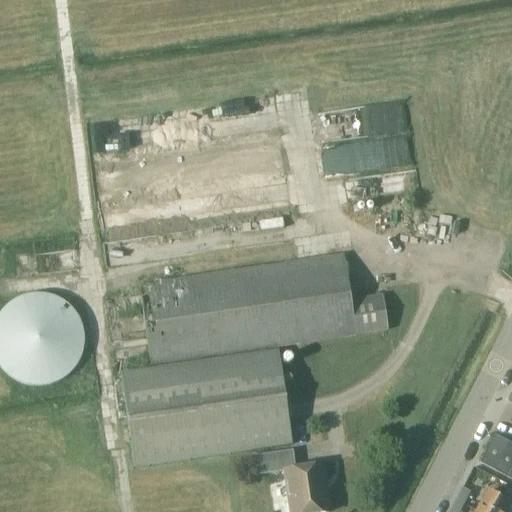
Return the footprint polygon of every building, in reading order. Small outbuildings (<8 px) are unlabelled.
[(316,110),(319,139),(410,131),(407,102),(316,110)] [(341,257),(139,287),(151,370),(354,339),(353,336),(386,332),(381,297),(348,302),(341,257)] [(82,338),(82,337),(82,330),(80,321),(76,313),(70,305),(61,297),(54,293),(46,291),(36,289),(24,290),(18,292),(10,296),(1,302),(0,303),(0,370),(6,376),(14,381),(22,384),(33,386),(43,385),(51,383),(61,378),(68,372),(73,366),(78,358),(81,347),(82,338)] [(277,352),(120,376),(134,469),(230,455),(291,446),(277,352)] [(481,464),(495,471),(509,442),(495,435),(481,464)] [(511,470),(511,443),(509,442),(495,471),(508,478),(511,470)] [(289,511),(328,511),(321,466),(294,470),(292,452),(250,458),(253,477),(284,473),(289,511)] [(464,505),(471,491),(464,487),(456,501),(464,505)] [(511,502),(491,491),(479,511),(510,511),(511,510),(511,502)] [(460,511),(464,505),(456,501),(450,511),(460,511)]
